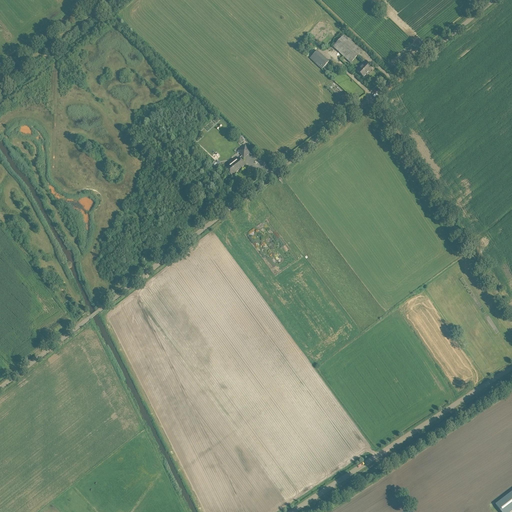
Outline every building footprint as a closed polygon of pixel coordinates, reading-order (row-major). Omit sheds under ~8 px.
[(341,33),(331,44),(333,47),(351,63),(361,52),(341,33)] [(322,70),(329,62),(317,51),(310,59),(322,70)] [(372,69),(370,68),(365,62),(357,71),(363,77),(366,74),(367,75),(372,69)] [(236,134),(234,135),(231,131),(226,135),(235,146),(242,141),(236,134)] [(245,146),(239,151),(244,158),(251,153),(245,146)] [(226,169),(232,176),(245,165),(240,158),(226,169)] [(509,511),(511,510),(511,491),(511,492),(495,504),(501,511),(509,511)]
